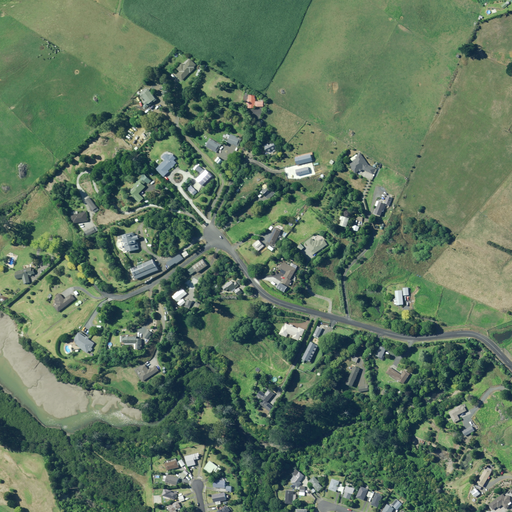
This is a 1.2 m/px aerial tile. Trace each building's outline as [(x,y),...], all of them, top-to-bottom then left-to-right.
[(187,76),(191,72),(191,73),(196,68),(195,67),(197,65),(191,59),(190,60),(185,65),(183,63),(177,69),(180,71),(177,75),(183,80),(187,77),(187,76)] [(151,90),(151,89),(147,89),(146,90),(141,94),(144,97),(145,97),(147,100),(145,102),(148,105),(147,105),(148,106),(153,103),(152,102),(154,101),(154,102),(158,100),(157,99),(156,98),(153,93),(152,92),(151,90)] [(249,95),(249,93),(249,92),(246,92),(246,94),(246,95),(249,95),(249,99),(247,99),(247,100),(247,104),(249,104),(249,108),(255,108),(255,105),(256,105),(256,106),(264,107),(264,102),(256,101),(256,98),(255,98),(255,96),(255,95),(252,95),(252,94),(251,94),(251,95),(249,95)] [(228,143),(238,147),(241,138),(231,134),(228,143)] [(207,147),(217,153),(221,145),(212,139),(212,140),(208,145),(207,147)] [(265,146),(269,154),(278,150),(279,146),(277,142),(269,146),(268,144),(265,146)] [(175,160),(177,159),(177,158),(173,153),(171,156),(169,154),(168,155),(167,154),(163,157),(166,160),(157,169),(165,177),(170,172),(169,171),(173,168),(176,166),(175,165),(178,163),(177,162),(175,160)] [(374,174),(375,172),(377,168),(370,165),(362,153),(361,153),(357,156),(358,158),(354,160),(355,161),(352,163),(354,166),(353,167),(357,173),(361,170),(362,171),(364,169),(364,168),(365,170),(374,174)] [(299,165),(314,161),(312,154),(310,155),(301,157),(298,158),(299,165)] [(299,176),(311,173),(310,167),(298,170),(299,176)] [(204,186),(213,176),(208,170),(206,172),(198,179),(204,186)] [(141,193),(143,191),(147,187),(145,184),(147,182),(150,184),(153,181),(145,174),(142,177),(143,178),(137,184),(135,186),(137,187),(135,189),(133,192),(135,194),(134,195),(133,196),(140,202),(141,203),(145,199),(144,198),(141,194),(141,193)] [(262,192),(269,200),(276,193),(271,188),(269,187),(266,184),(263,186),(266,189),(262,192)] [(198,192),(191,185),(188,189),(194,196),(198,192)] [(388,205),(389,205),(390,205),(393,197),(389,195),(388,198),(387,198),(386,201),(386,203),(379,200),(377,205),(379,206),(377,213),(382,214),(383,215),(384,211),(385,211),(387,205),(388,205)] [(97,208),(89,198),(85,201),(91,208),(90,209),(91,212),(97,208)] [(88,222),(88,221),(87,212),(86,212),(81,213),(80,213),(80,214),(74,215),(74,214),(73,213),(72,213),(72,214),(72,215),(73,221),(74,221),(74,224),(78,223),(88,222)] [(348,226),(351,218),(345,216),(342,224),(348,226)] [(93,227),(85,232),(87,236),(96,231),(95,230),(97,229),(96,226),(94,227),(93,227)] [(282,229),(276,227),(276,226),(273,231),(274,231),(268,243),(274,246),(282,230),(282,229)] [(140,236),(139,236),(136,237),(136,233),(126,235),(125,236),(129,252),(130,252),(140,249),(140,248),(139,243),(138,243),(137,240),(139,240),(141,240),(140,236)] [(329,244),(326,239),(323,241),(322,239),(319,240),(319,239),(317,240),(315,240),(313,238),(312,238),(309,241),(308,244),(311,248),(309,249),(313,255),(318,252),(329,244)] [(255,243),(260,249),(265,246),(260,239),(255,243)] [(196,272),(206,265),(202,259),(191,265),(196,272)] [(292,265),(290,264),(286,261),(284,264),(282,263),(280,267),(283,269),(283,268),(287,271),(288,271),(287,274),(286,276),(288,277),(285,281),(285,282),(288,284),(291,285),(293,280),(294,280),(292,279),(298,269),(292,265)] [(136,276),(151,270),(147,262),(136,268),(135,268),(133,269),(136,276)] [(36,274),(34,269),(33,269),(32,267),(24,269),(24,270),(18,271),(18,272),(16,272),(17,275),(16,275),(17,279),(23,278),(23,279),(25,284),(30,282),(29,276),(30,274),(32,276),(33,275),(36,274)] [(240,285),(237,282),(237,281),(235,282),(233,280),(230,283),(229,282),(227,283),(227,284),(224,287),(226,290),(227,290),(230,288),(233,291),(240,285)] [(181,306),(185,302),(183,299),(182,300),(181,299),(184,295),(179,290),(173,296),(178,301),(179,301),(180,302),(178,303),(181,306)] [(403,301),(402,296),(402,291),(395,292),(396,299),(394,299),(394,305),(396,305),(396,306),(400,305),(403,305),(403,301)] [(76,299),(75,299),(72,294),(65,299),(63,297),(61,294),(59,294),(57,296),(57,298),(55,300),(56,302),(55,303),(57,305),(54,307),(59,312),(76,299)] [(285,335),(288,337),(289,333),(294,335),(293,338),(299,340),(300,339),(301,340),(303,337),(301,337),(302,335),(303,336),(306,330),(300,327),(299,328),(293,326),(294,325),(291,324),(290,325),(286,323),(285,327),(284,326),(281,334),(285,335)] [(312,339),(316,341),(317,337),(318,338),(322,329),(318,327),(312,339)] [(145,336),(149,339),(153,333),(149,330),(144,336),(145,336)] [(89,340),(90,339),(90,338),(87,337),(87,338),(79,333),(77,336),(76,338),(76,339),(77,344),(80,347),(81,349),(88,353),(89,353),(90,351),(92,352),(92,351),(93,350),(93,349),(92,348),(93,346),(95,344),(89,340)] [(127,336),(127,335),(122,335),(122,342),(127,342),(127,344),(135,344),(136,346),(136,349),(143,349),(143,346),(143,345),(144,345),(144,344),(144,339),(143,338),(138,338),(138,336),(133,336),(127,336)] [(311,342),(302,361),(305,363),(307,360),(311,362),(319,345),(311,342)] [(381,346),(377,355),(380,356),(379,358),(384,360),(385,356),(384,355),(387,348),(381,346)] [(144,381),(159,370),(156,365),(152,368),(151,367),(149,369),(145,364),(144,364),(138,368),(142,373),(141,377),(144,381)] [(354,386),(361,368),(354,365),(352,369),(354,370),(348,384),(354,386)] [(399,380),(405,383),(411,374),(405,370),(404,372),(402,374),(390,367),(387,372),(390,375),(397,379),(399,381),(399,380)] [(338,390),(333,384),(329,388),(335,393),(336,395),(338,394),(336,392),(338,390)] [(272,413),(276,408),(269,402),(275,393),(270,389),(266,394),(262,391),(258,395),(263,399),(264,400),(261,404),(272,413)] [(464,406),(463,405),(456,408),(457,409),(451,412),(453,417),(454,418),(456,423),(462,420),(461,418),(459,415),(468,411),(465,405),(464,406)] [(473,426),(464,431),(467,436),(476,430),(473,426)] [(197,459),(199,458),(200,458),(199,456),(200,455),(200,453),(186,456),(189,466),(191,465),(192,465),(197,464),(195,459),(197,459)] [(179,467),(180,467),(178,459),(177,460),(170,461),(169,459),(167,460),(168,462),(166,462),(167,470),(179,467)] [(214,470),(218,472),(220,470),(221,470),(222,468),(211,460),(205,468),(212,473),(214,470)] [(488,477),(491,472),(486,468),(483,473),(477,484),(482,487),(487,478),(489,479),(490,477),(488,477)] [(301,471),(293,482),(299,487),(303,483),(301,481),(306,475),(301,471)] [(174,476),(172,475),(168,474),(166,482),(174,484),(177,485),(179,477),(174,476)] [(315,486),(319,491),(324,487),(320,483),(321,482),(316,476),(310,481),(315,486)] [(338,491),(341,481),(334,478),(330,489),(338,491)] [(226,488),(226,485),(226,480),(214,479),(214,487),(226,488)] [(356,488),(350,485),(349,485),(348,488),(345,496),(351,499),(353,493),(354,494),(356,488)] [(369,491),(370,489),(363,486),(358,497),(365,500),(368,494),(369,493),(369,491)] [(176,498),(177,497),(178,493),(172,491),(173,490),(165,488),(163,495),(176,499),(176,498)] [(293,503),(294,494),(296,494),(297,489),(291,488),(291,490),(287,489),(286,503),(293,503)] [(227,499),(226,492),(213,494),(214,502),(216,502),(216,504),(221,503),(221,502),(221,501),(227,499)] [(380,493),(380,492),(378,492),(372,504),(379,507),(382,501),(383,498),(385,495),(380,493)] [(505,497),(503,495),(503,494),(489,504),(493,510),(497,507),(498,508),(502,505),(505,508),(507,508),(509,507),(509,505),(508,504),(510,503),(509,504),(510,505),(511,505),(511,504),(511,503),(510,503),(511,502),(510,500),(510,499),(511,497),(509,495),(507,495),(505,497)] [(176,510),(182,507),(178,500),(174,503),(175,503),(172,504),(170,505),(168,506),(171,511),(174,511),(175,511),(177,511),(176,510)] [(396,507),(399,509),(404,504),(400,500),(395,506),(396,507)]
